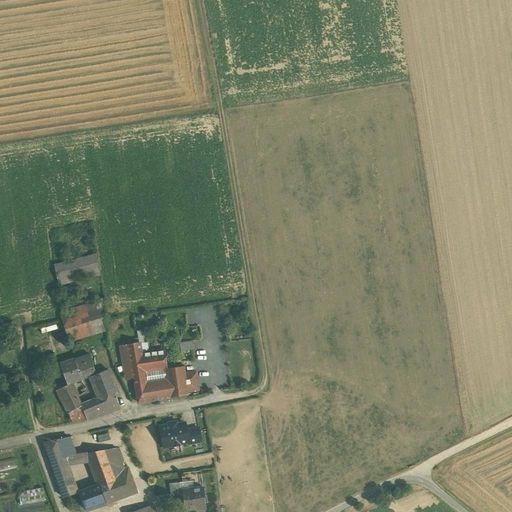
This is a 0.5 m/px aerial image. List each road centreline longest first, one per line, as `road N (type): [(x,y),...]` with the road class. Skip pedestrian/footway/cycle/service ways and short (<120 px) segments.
road 1 (track): [(257,390),(265,376),(201,0)]
road 2 (residential): [(35,436),(257,390)]
road 3 (tertiary): [(463,511),(413,471),(335,511)]
